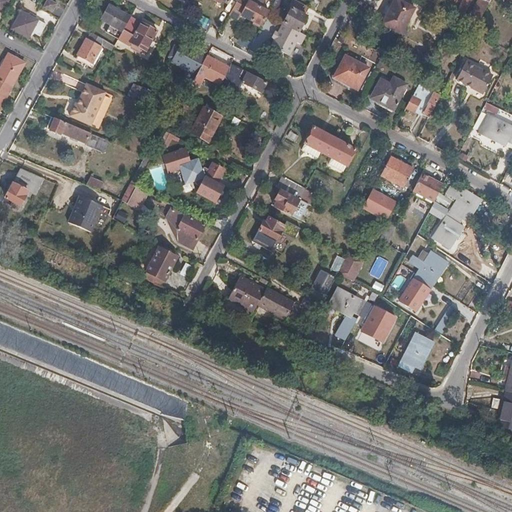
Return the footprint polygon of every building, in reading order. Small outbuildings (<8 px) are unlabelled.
[(53,12),(57,3),(52,0),(46,0),(43,6),(53,12)] [(268,11),(260,7),(263,0),(236,0),(229,14),(238,19),(240,14),(252,21),(252,23),(256,25),(258,24),(261,26),(267,14),(268,11)] [(305,15),(304,14),(308,7),(295,0),(290,0),(288,5),(291,7),(288,12),(282,23),(297,31),(305,15)] [(401,34),(414,9),(397,0),(393,0),(381,25),(401,34)] [(466,8),(469,0),(460,0),(459,4),(466,8)] [(473,32),(488,2),(484,0),(477,0),(472,9),(463,28),(472,33),(473,32)] [(123,29),(130,16),(125,12),(109,4),(101,19),(110,24),(106,32),(118,38),(119,36),(123,29)] [(457,25),(466,8),(459,4),(458,6),(454,14),(450,21),(457,25)] [(45,25),(21,12),(12,28),(28,37),(31,32),(39,37),(45,25)] [(152,39),(157,30),(144,23),(130,16),(123,29),(134,35),(130,42),(146,50),(152,39)] [(300,43),(304,34),(297,31),(282,23),(277,32),(274,38),(270,45),(288,54),(295,41),(300,43)] [(119,36),(130,42),(134,35),(123,29),(119,36)] [(100,49),(97,48),(102,38),(90,32),(85,42),(84,41),(76,58),(91,66),(100,49)] [(191,83),(202,64),(205,59),(180,46),(178,51),(175,57),(172,61),(190,70),(185,80),(191,83)] [(0,109),(25,63),(9,54),(5,61),(0,71),(0,109)] [(224,69),(226,65),(207,55),(205,59),(202,64),(224,75),(227,70),(224,69)] [(356,89),(367,68),(344,56),(333,77),(341,81),(356,89)] [(492,75),(465,61),(455,80),(482,94),(492,75)] [(265,83),(230,64),(227,70),(224,75),(242,85),(242,84),(260,93),(265,83)] [(392,109),(405,85),(392,79),(389,85),(379,80),(370,98),(392,109)] [(102,104),(107,93),(88,84),(80,98),(82,99),(80,105),(76,103),(70,115),(91,125),(102,104)] [(432,109),(439,96),(418,85),(414,94),(406,108),(414,112),(419,102),(432,109)] [(497,107),(484,101),(482,106),(494,112),(497,107)] [(210,142),(223,117),(204,107),(197,120),(191,133),(199,137),(210,142)] [(511,142),(511,126),(505,123),(485,113),(476,130),(486,136),(504,144),(506,140),(511,142)] [(86,132),(55,118),(49,130),(63,136),(64,135),(86,144),(88,139),(106,147),(109,141),(86,132)] [(354,150),(334,139),(313,127),(304,144),(320,153),(330,158),(345,166),(354,150)] [(165,144),(171,134),(166,131),(160,141),(165,144)] [(317,158),(320,153),(304,144),(301,150),(317,158)] [(200,168),(197,159),(188,162),(184,148),(163,155),(168,171),(180,168),(185,183),(194,180),(195,184),(199,186),(208,169),(203,167),(200,168)] [(345,166),(330,158),(327,164),(342,172),(345,166)] [(403,190),(413,171),(389,158),(379,177),(403,190)] [(216,183),(223,169),(211,163),(208,169),(199,186),(196,192),(214,202),(222,186),(216,183)] [(34,194),(42,180),(39,178),(19,170),(11,184),(4,197),(11,201),(8,206),(16,210),(27,191),(34,194)] [(431,204),(441,186),(443,182),(422,171),(411,193),(431,204)] [(127,203),(136,187),(142,176),(136,172),(121,200),(127,203)] [(87,185),(99,191),(103,183),(90,177),(87,185)] [(311,197),(288,185),(284,192),(299,199),(307,204),(311,197)] [(453,197),(456,191),(448,185),(444,191),(453,197)] [(133,205),(142,190),(136,187),(127,203),(133,205)] [(473,210),(480,198),(473,193),(462,187),(453,203),(449,209),(460,216),(466,220),(473,210)] [(385,219),(394,201),(372,190),(363,207),(385,219)] [(291,215),(298,201),(279,191),(276,197),(278,199),(274,206),(291,215)] [(90,232),(102,206),(79,196),(74,206),(76,207),(74,212),(72,212),(67,223),(90,232)] [(317,209),(321,202),(311,197),(307,204),(317,209)] [(299,219),(307,204),(299,199),(298,201),(291,215),(299,219)] [(121,214),(127,203),(121,200),(116,211),(121,214)] [(173,235),(183,215),(170,208),(165,216),(173,235)] [(462,226),(456,222),(460,216),(449,209),(436,229),(431,238),(449,248),(462,226)] [(118,220),(121,214),(116,211),(112,218),(118,220)] [(191,249),(204,226),(183,215),(173,235),(175,241),(191,249)] [(383,221),(373,216),(371,220),(381,225),(383,221)] [(270,250),(283,226),(268,218),(265,224),(263,222),(253,241),(270,250)] [(287,221),(286,220),(283,226),(270,250),(284,257),(300,227),(287,221)] [(388,242),(396,227),(390,224),(380,242),(386,246),(387,245),(388,242)] [(402,247),(391,241),(390,243),(388,242),(387,245),(386,246),(387,246),(388,245),(399,252),(402,247)] [(161,286),(178,252),(161,243),(143,278),(161,286)] [(433,284),(447,262),(429,250),(415,273),(433,284)] [(352,281),(362,261),(348,253),(337,273),(352,281)] [(416,266),(419,260),(411,256),(408,262),(416,266)] [(335,278),(321,270),(311,288),(325,296),(335,278)] [(415,311),(433,284),(415,273),(397,299),(415,311)] [(257,305),(265,291),(240,277),(227,300),(253,313),(257,305)] [(358,314),(365,302),(353,296),(336,287),(326,304),(345,314),(349,317),(352,311),(358,314)] [(293,303),(266,288),(265,291),(257,305),(284,320),(293,303)] [(394,317),(374,307),(365,302),(358,314),(364,317),(361,323),(372,329),(384,335),(394,317)] [(349,317),(345,314),(334,334),(344,340),(355,320),(349,317)] [(424,356),(432,342),(423,337),(414,332),(411,338),(406,348),(398,365),(408,371),(412,365),(418,368),(424,356)] [(507,377),(509,367),(503,366),(500,380),(506,381),(507,377)] [(511,392),(510,399),(503,397),(500,410),(498,423),(509,425),(511,425),(511,392)]
